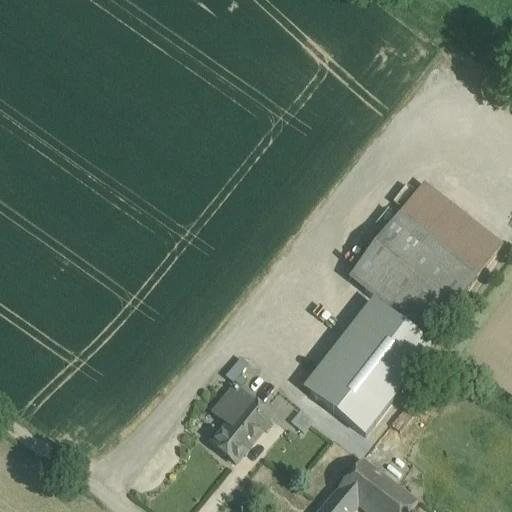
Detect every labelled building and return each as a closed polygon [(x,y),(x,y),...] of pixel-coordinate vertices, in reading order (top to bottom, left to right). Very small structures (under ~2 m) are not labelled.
[(477,281),(399,219),(349,282),(428,344),(477,281)] [(373,306),(305,393),(364,438),(432,352),(373,306)] [(227,380),(235,385),(248,367),(239,361),(227,380)] [(272,422),(235,390),(213,417),(227,428),(211,448),(235,467),(272,422)] [(357,511),(358,510),(383,480),(362,464),(322,511),(357,511)] [(383,480),(358,510),(360,511),(411,511),(417,506),(383,480)]
